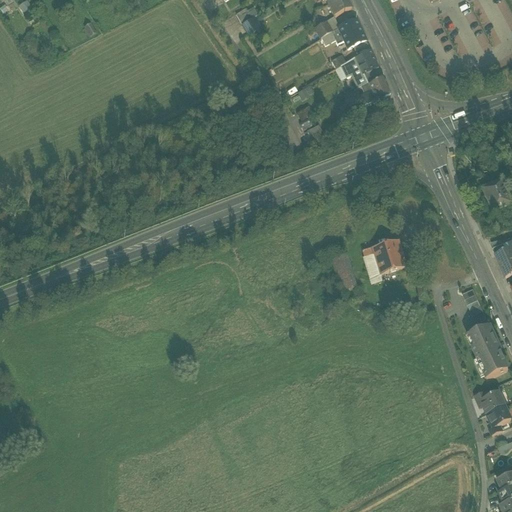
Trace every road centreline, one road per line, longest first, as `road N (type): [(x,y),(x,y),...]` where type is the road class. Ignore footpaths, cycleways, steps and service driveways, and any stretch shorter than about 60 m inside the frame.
road 1 (primary): [(0,302),(360,164)]
road 2 (residential): [(481,448),(435,296),(483,276)]
road 3 (residential): [(295,141),(202,0)]
